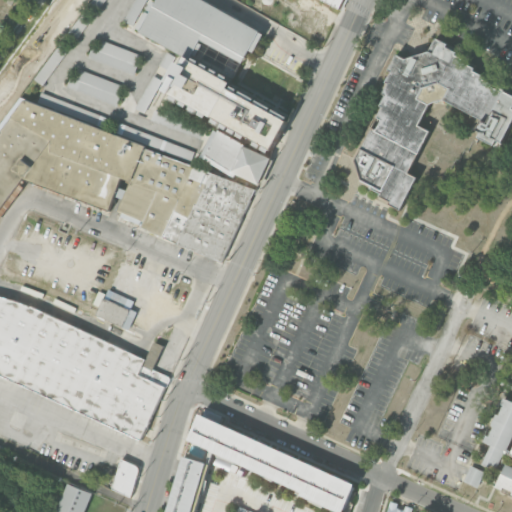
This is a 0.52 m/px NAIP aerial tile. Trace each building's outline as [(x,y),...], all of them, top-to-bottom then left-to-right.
[(148,0),(134,0),(124,21),(135,26),(148,0)] [(139,31),(156,0),(211,0),(261,28),(242,61),(201,38),(189,59),(139,31)] [(321,0),(342,0),(337,9),(321,0)] [(406,58),(428,51),(435,37),(447,44),(446,46),(456,51),(454,53),(461,57),(460,59),(474,66),(472,69),(483,75),(482,77),(491,82),(490,84),(496,88),(494,92),(501,95),(505,89),(511,92),(511,122),(502,142),(496,139),(494,145),(479,137),(481,132),(477,129),(482,120),(442,99),(429,103),(418,124),(430,130),(407,172),(419,178),(401,210),(378,197),(380,193),(359,181),(367,167),(354,160),(383,107),(380,105),(386,95),(383,93),(388,82),(385,81),(391,71),(389,69),(397,54),(406,58)] [(97,38),(89,57),(133,75),(141,55),(97,38)] [(166,90),(171,82),(167,80),(179,60),(188,65),(191,59),(231,81),(228,87),(287,120),(271,149),(166,90)] [(68,89),(117,103),(123,84),(74,69),(68,89)] [(108,210),(24,178),(0,209),(0,133),(26,99),(146,145),(145,147),(254,189),(222,262),(141,226),(144,221),(118,210),(130,181),(121,178),(108,210)] [(203,128),(154,110),(151,120),(200,138),(203,128)] [(206,155),(219,129),(245,144),(244,145),(271,157),(259,183),(232,171),(206,155)] [(194,151),(171,143),(168,154),(191,161),(194,151)] [(0,374),(0,295),(9,298),(31,305),(145,359),(138,374),(166,387),(141,440),(0,374)] [(96,314),(104,297),(130,309),(122,326),(96,314)] [(511,441),(498,471),(483,464),(492,445),(484,441),(509,388),(511,389),(511,441)] [(344,511),(188,440),(200,413),(356,485),(344,511)] [(511,455),(511,453),(511,492),(496,485),(507,463),(511,465),(511,455)] [(194,511),(167,511),(183,456),(208,463),(194,511)] [(214,464),(229,470),(232,463),(217,456),(214,464)] [(112,488),(121,458),(137,465),(138,468),(139,471),(130,497),(112,488)] [(104,469),(112,472),(113,468),(97,463),(93,476),(101,478),(104,469)] [(464,481),(471,465),(485,472),(478,487),(464,481)] [(83,511),(55,511),(68,481),(92,491),(83,511)] [(398,511),(387,511),(391,500),(398,502),(397,507),(400,508),(398,511)]
